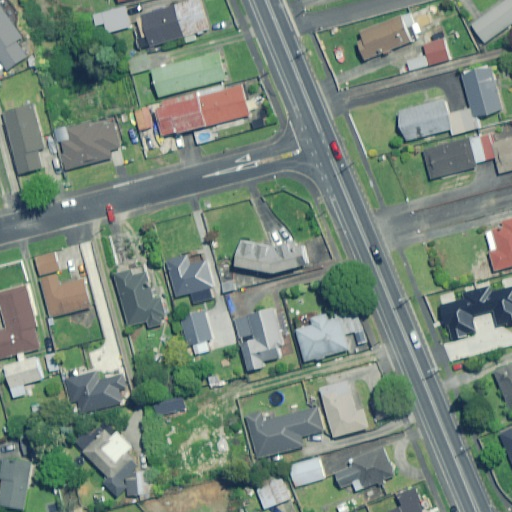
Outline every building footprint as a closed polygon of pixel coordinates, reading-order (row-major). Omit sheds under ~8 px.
[(1,0),(0,0),(0,59),(9,72),(32,58),(1,0)] [(210,30),(201,0),(193,0),(136,17),(137,20),(131,22),(140,51),(210,30)] [(511,25),(511,0),(508,0),(472,26),(485,44),(511,25)] [(131,27),(125,8),(93,19),(96,28),(105,25),(108,35),(131,27)] [(432,21),(426,9),(418,13),(424,25),(432,21)] [(415,25),(410,14),(361,33),(365,41),(357,44),(364,62),(414,42),(408,28),(415,25)] [(450,61),(445,40),(423,46),(426,56),(407,62),(409,72),(450,61)] [(225,81),(218,54),(152,71),(159,98),(225,81)] [(151,70),(147,55),(127,60),(131,76),(151,70)] [(502,111),(490,69),(489,69),(488,66),(463,73),(464,76),(462,77),(473,119),(502,111)] [(251,117),(250,112),(244,86),(203,96),(203,93),(155,105),(163,138),(251,117)] [(452,130),(444,101),(398,113),(406,142),(452,130)] [(43,150),(32,107),(3,114),(18,175),(42,169),(38,151),(43,150)] [(153,128),(147,109),(134,112),(139,132),(153,128)] [(93,131),(91,124),(54,134),(63,171),(112,159),(110,151),(119,149),(113,126),(93,131)] [(480,137),(486,161),(495,159),(499,175),(511,171),(511,139),(494,144),(491,134),(480,137)] [(486,161),(480,137),(423,151),(430,180),(477,169),(476,164),(486,161)] [(511,220),(498,224),(500,229),(486,233),(491,253),(489,253),(494,272),(511,267),(511,220)] [(275,248),(243,240),(236,265),(276,275),(301,267),(299,260),(308,257),(304,245),(297,247),(296,242),(275,248)] [(35,258),(41,279),(59,274),(54,253),(35,258)] [(190,265),(188,256),(168,262),(177,297),(213,288),(206,261),(190,265)] [(163,296),(158,298),(150,271),(135,276),(133,269),(114,275),(129,328),(147,323),(149,329),(164,325),(171,323),(163,296)] [(61,284),(59,274),(41,279),(50,319),(93,308),(86,278),(61,284)] [(36,328),(26,287),(0,293),(0,307),(6,330),(0,331),(0,359),(39,350),(34,328),(36,328)] [(511,338),(511,300),(494,305),(499,323),(496,324),(500,341),(511,338)] [(276,315),(275,310),(236,320),(249,372),(265,368),(264,363),(284,358),(279,337),(289,335),(283,313),(276,315)] [(212,340),(203,313),(181,320),(193,354),(204,351),(201,344),(212,340)] [(310,319),(312,327),(296,331),(305,362),(349,351),(345,336),(363,331),(358,315),(329,322),(327,315),(310,319)] [(59,370),(55,354),(46,356),(49,373),(59,370)] [(43,380),(37,358),(4,367),(13,399),(26,395),(23,385),(43,380)] [(511,363),(495,369),(510,415),(511,414),(511,363)] [(100,380),(98,372),(66,380),(72,402),(78,400),(81,413),(121,404),(118,390),(126,388),(123,375),(100,380)] [(349,381),(320,389),(333,438),(369,429),(364,411),(357,412),(349,381)] [(183,412),(179,394),(144,402),(148,419),(183,412)] [(394,416),(388,395),(370,400),(377,421),(394,416)] [(324,432),(318,408),(264,422),(261,412),(246,416),(257,459),(304,447),(301,437),(324,432)] [(227,463),(218,430),(173,442),(182,475),(227,463)] [(83,452),(106,476),(101,481),(116,497),(122,492),(128,498),(155,494),(151,469),(135,472),(134,462),(126,454),(132,448),(118,433),(112,438),(105,431),(83,452)] [(0,440),(0,448),(2,456),(22,451),(23,454),(33,452),(28,433),(0,440)] [(354,467),(342,471),(335,474),(341,489),(354,485),(357,493),(395,478),(383,448),(352,460),(354,467)] [(325,479),(319,458),(289,467),(295,488),(325,479)] [(31,463),(3,459),(0,477),(2,478),(0,492),(0,507),(24,511),(31,463)] [(291,500),(280,471),(253,482),(264,510),(291,500)] [(418,489),(400,497),(405,509),(396,511),(424,511),(422,505),(424,504),(418,489)] [(348,511),(358,508),(354,500),(337,506),(338,511),(348,511)]
